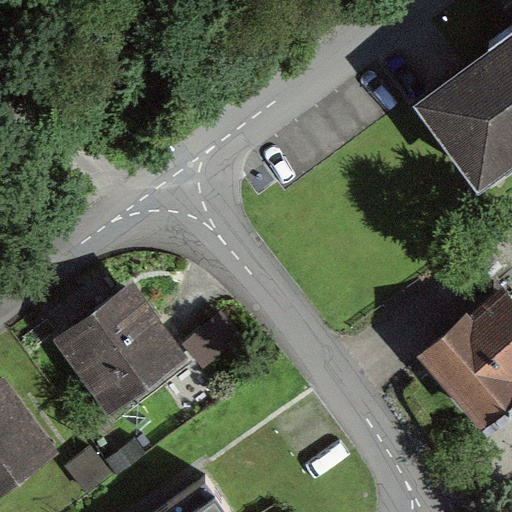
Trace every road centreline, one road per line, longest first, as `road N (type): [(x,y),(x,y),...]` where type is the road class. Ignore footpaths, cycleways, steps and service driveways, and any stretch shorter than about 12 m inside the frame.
road 1 (residential): [(416,511),(414,495),(348,392),(182,196)]
road 2 (residential): [(418,0),(216,144),(182,196)]
road 3 (residential): [(182,196),(121,217),(0,305)]
road 4 (track): [(0,102),(87,169),(121,217)]
